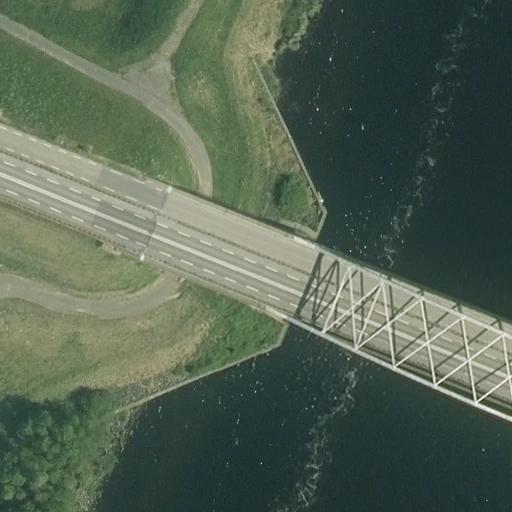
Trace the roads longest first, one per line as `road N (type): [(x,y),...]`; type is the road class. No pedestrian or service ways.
road 1 (primary): [(511,378),(0,175)]
road 2 (unclassified): [(511,341),(0,139)]
road 3 (unclassified): [(142,97),(0,22)]
